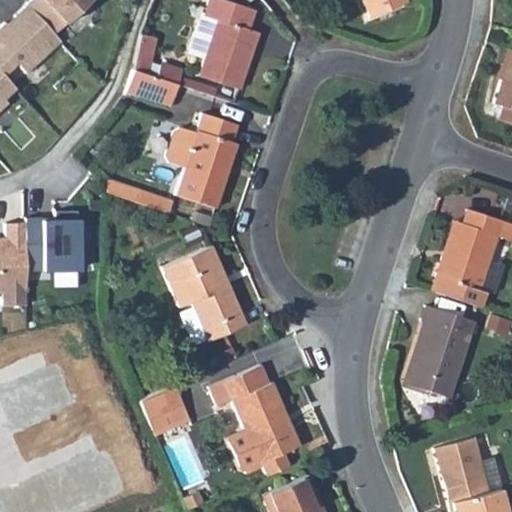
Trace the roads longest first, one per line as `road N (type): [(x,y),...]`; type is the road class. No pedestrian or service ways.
road 1 (residential): [(432,89),(332,60),(310,71),(259,215),(268,263),(300,302),(350,332)]
road 2 (residential): [(420,139),(350,332)]
road 3 (residential): [(350,332),(359,448),(385,511)]
